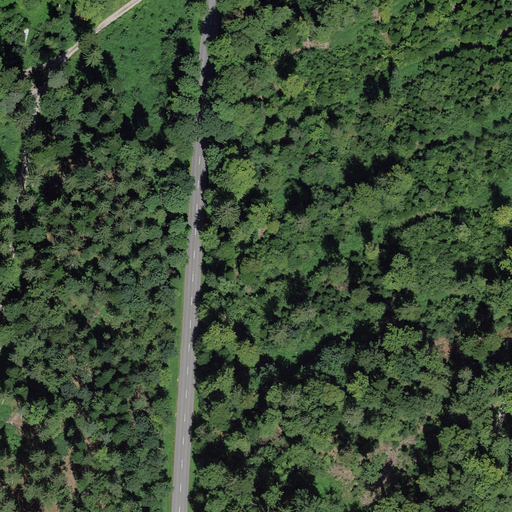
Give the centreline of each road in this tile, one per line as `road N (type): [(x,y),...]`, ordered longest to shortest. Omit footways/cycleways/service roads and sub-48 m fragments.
road 1 (tertiary): [(209,0),(178,511)]
road 2 (track): [(55,63),(37,99),(0,323)]
